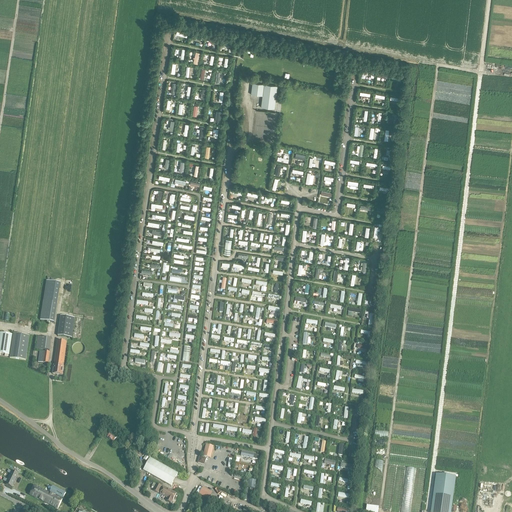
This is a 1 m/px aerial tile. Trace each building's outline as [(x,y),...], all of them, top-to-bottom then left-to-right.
[(261,107),(275,108),(278,85),(253,82),(251,94),(263,96),(261,107)] [(58,303),(44,300),(41,320),(54,322),(58,303)] [(61,316),(58,336),(72,338),(75,318),(61,316)] [(0,334),(0,352),(9,354),(12,335),(0,333),(0,334)] [(10,358),(26,360),(29,336),(13,333),(10,358)] [(38,337),(36,349),(49,351),(51,339),(38,337)] [(53,374),(62,375),(67,342),(57,341),(54,365),(53,374)] [(85,349),(85,348),(84,347),(84,345),(83,344),(82,343),(81,343),(79,342),(78,342),(77,342),(75,343),(74,344),(73,345),(72,346),(72,347),(72,349),(72,350),(72,351),(73,352),(74,353),(75,354),(77,355),(78,355),(79,355),(81,355),(82,354),(83,353),(84,352),(84,351),(85,349)] [(40,351),(38,362),(48,363),(50,352),(40,351)] [(108,437),(114,442),(118,436),(113,432),(112,434),(108,431),(105,435),(108,437)] [(206,445),(203,456),(210,458),(214,447),(206,445)] [(242,451),(240,456),(253,459),(253,458),(258,459),(259,455),(242,451)] [(150,458),(143,470),(171,486),(178,474),(150,458)] [(371,505),(379,505),(383,460),(376,460),(371,505)] [(12,488),(19,474),(13,471),(6,485),(12,488)] [(451,511),(456,477),(436,474),(430,511),(451,511)] [(248,479),(248,488),(255,488),(256,480),(248,479)] [(160,494),(167,498),(166,500),(171,503),(176,494),(164,487),(163,489),(161,488),(162,487),(157,484),(153,490),(158,493),(159,491),(161,492),(160,494)] [(34,485),(30,495),(57,509),(62,499),(57,496),(56,497),(54,495),(54,494),(56,495),(63,498),(65,493),(52,486),(50,492),(51,492),(51,494),(34,485)] [(203,487),(199,494),(209,500),(213,493),(203,487)]
